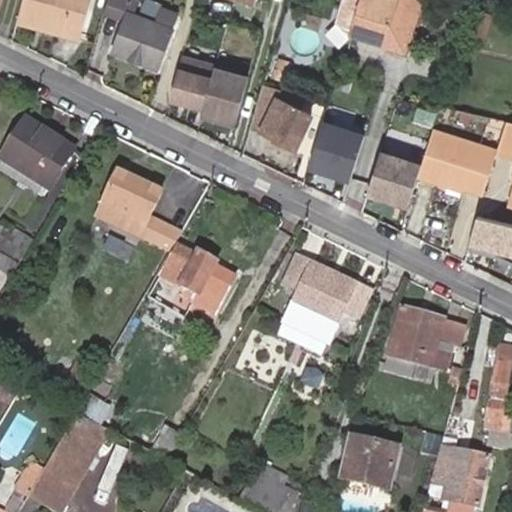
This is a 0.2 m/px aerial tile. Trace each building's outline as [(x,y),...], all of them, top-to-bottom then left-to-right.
[(93,0),(26,0),(21,20),(38,26),(39,22),(67,30),(65,35),(81,40),(93,0)] [(108,0),(104,15),(126,22),(170,37),(173,27),(137,14),(141,0),(108,0)] [(366,0),(354,40),(405,56),(421,3),(411,0),(366,0)] [(469,3),(459,0),(447,0),(437,32),(458,39),(469,3)] [(485,47),(494,16),(478,12),(469,43),(485,47)] [(21,20),(20,23),(65,35),(67,30),(39,22),(38,26),(21,20)] [(159,68),(170,37),(126,22),(115,54),(159,68)] [(217,69),(184,60),(173,100),(206,109),(204,115),(237,124),(249,81),(216,72),(217,69)] [(264,87),(252,126),(277,137),(276,139),(299,148),(316,107),(264,87)] [(80,151),(31,122),(5,164),(57,193),(80,151)] [(500,148),(498,156),(511,159),(511,123),(508,123),(500,148)] [(369,138),(327,125),(314,169),(356,182),(369,138)] [(500,148),(434,129),(422,167),(419,178),(466,190),(465,192),(486,197),(498,156),(500,148)] [(422,167),(382,155),(369,197),(410,209),(419,178),(422,167)] [(164,197),(121,175),(98,218),(171,257),(181,240),(150,223),(164,197)] [(511,224),(480,217),(472,245),(511,264),(511,224)] [(0,254),(4,256),(15,239),(5,233),(0,240),(0,254)] [(4,256),(20,267),(35,243),(19,234),(15,239),(4,256)] [(199,258),(180,249),(166,278),(183,286),(199,295),(195,303),(219,314),(236,278),(216,268),(219,262),(201,254),(199,258)] [(288,326),(328,346),(345,312),(361,320),(375,291),(358,283),(355,288),(316,269),(317,264),(300,256),(287,286),(303,293),(288,326)] [(199,295),(183,286),(170,310),(212,330),(219,314),(195,303),(199,295)] [(416,365),(432,370),(441,344),(463,350),(470,328),(404,309),(389,358),(416,365)] [(321,360),(328,346),(288,326),(282,341),(321,360)] [(490,432),(511,433),(511,420),(508,420),(511,371),(511,348),(499,347),(490,432)] [(416,365),(389,358),(386,371),(412,379),(416,365)] [(79,362),(64,389),(76,396),(92,370),(79,362)] [(75,418),(99,430),(108,411),(86,400),(75,418)] [(99,430),(75,418),(45,468),(31,493),(28,498),(25,502),(38,509),(42,511),(59,511),(106,433),(99,430)] [(179,467),(192,443),(174,434),(159,459),(179,467)] [(410,456),(360,444),(351,486),(401,498),(410,456)] [(115,505),(134,451),(119,445),(100,499),(115,505)] [(435,511),(476,511),(478,505),(483,506),(495,458),(451,448),(439,497),(462,501),(459,511),(456,511),(437,508),(435,511)] [(267,454),(259,479),(297,492),(306,468),(267,454)] [(14,490),(28,498),(31,493),(45,468),(32,460),(14,490)] [(254,494),(293,507),(297,492),(259,479),(254,494)] [(309,511),(341,511),(346,498),(317,489),(309,511)] [(36,511),(38,509),(25,502),(19,511),(36,511)]
